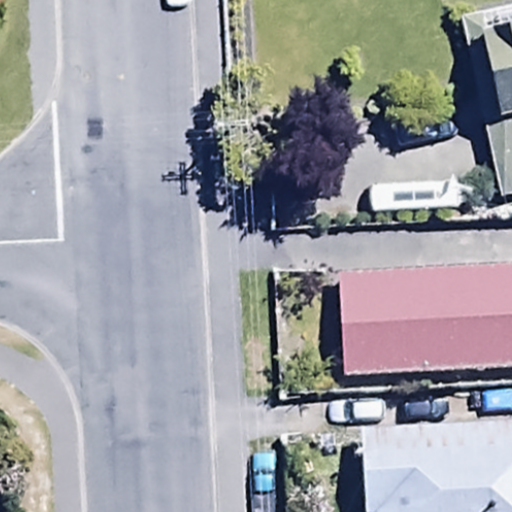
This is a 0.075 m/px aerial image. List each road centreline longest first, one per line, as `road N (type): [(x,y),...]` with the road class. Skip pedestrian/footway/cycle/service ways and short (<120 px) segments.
road 1 (tertiary): [(130,236),(144,511)]
road 2 (tertiary): [(116,0),(130,236)]
road 3 (residential): [(130,236),(0,241)]
